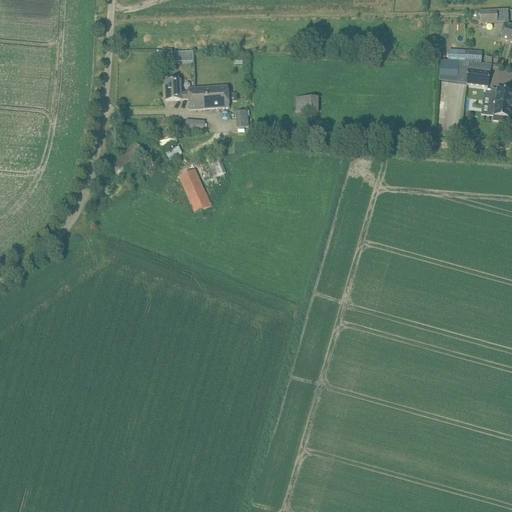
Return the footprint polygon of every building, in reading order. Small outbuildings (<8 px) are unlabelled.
[(496,11),(479,12),(480,24),(497,23),(496,11)] [(511,26),(504,24),(500,40),(511,43),(511,26)] [(449,51),(448,62),(465,63),(466,52),(449,51)] [(192,52),(183,53),(183,63),(192,62),(192,52)] [(482,53),(466,52),(465,63),(481,64),(482,53)] [(440,62),(439,81),(466,85),(467,78),(468,70),(469,64),(458,64),(440,62)] [(490,73),(468,70),(467,78),(466,85),(488,87),(490,73)] [(175,82),(165,83),(166,101),(188,100),(188,94),(180,94),(180,82),(175,82)] [(193,89),(188,90),(188,94),(188,100),(189,111),(195,111),(229,109),(228,99),(235,99),(234,94),(228,94),(228,87),(193,89)] [(484,94),(482,115),(489,116),(493,116),(493,121),(507,123),(507,118),(510,118),(511,109),(511,107),(511,103),(511,102),(511,97),(511,92),(510,92),(511,89),(497,88),(497,90),(492,90),(491,94),(484,94)] [(318,99),(296,98),(296,114),(318,115),(318,99)] [(249,127),(248,117),(248,112),(236,113),(237,128),(249,127)] [(205,122),(186,121),(185,132),(204,133),(205,122)] [(180,129),(173,122),(152,144),(159,151),(180,129)] [(144,151),(135,143),(110,169),(119,177),(144,151)] [(219,155),(207,159),(211,169),(215,178),(223,175),(226,174),(222,164),(219,155)] [(211,208),(194,171),(179,178),(195,215),(211,208)]
